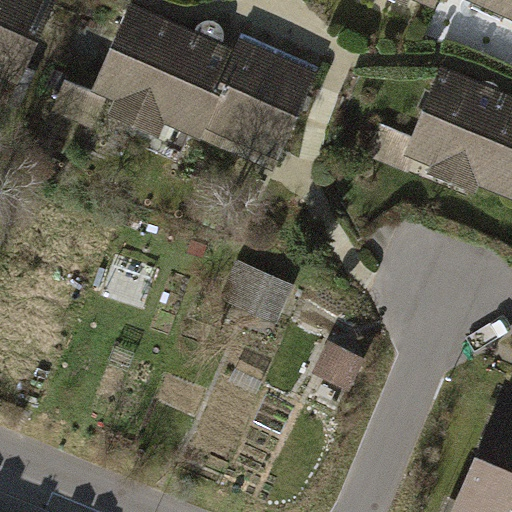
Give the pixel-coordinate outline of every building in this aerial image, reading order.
[(0,0),(0,70),(17,78),(53,0),(0,0)] [(511,0),(401,0),(404,1),(404,0),(423,0),(433,4),(434,0),(475,0),(511,16),(511,0)] [(191,39),(128,11),(96,81),(276,161),(313,79),(238,45),(231,60),(217,54),(224,38),(224,29),(220,23),(213,20),(205,20),(199,25),(191,39)] [(511,98),(440,69),(414,133),(385,121),(370,157),(439,185),(441,179),(471,191),(477,179),(511,193),(511,98)] [(511,511),(511,419),(501,415),(461,511),(511,511)]
